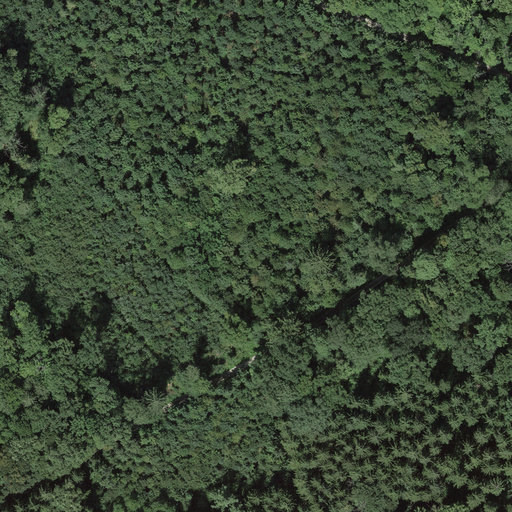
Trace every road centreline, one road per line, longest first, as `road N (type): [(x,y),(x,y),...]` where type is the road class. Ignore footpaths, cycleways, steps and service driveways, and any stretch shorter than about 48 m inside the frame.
road 1 (track): [(511,186),(317,323),(0,505)]
road 2 (track): [(311,0),(511,77)]
